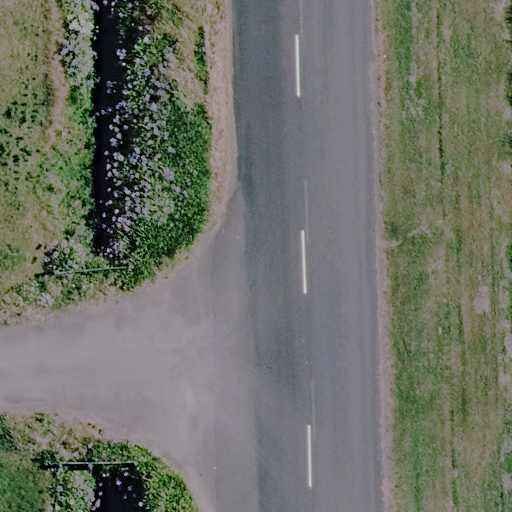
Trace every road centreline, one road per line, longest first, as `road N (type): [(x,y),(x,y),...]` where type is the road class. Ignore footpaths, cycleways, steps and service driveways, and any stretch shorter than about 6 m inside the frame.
road 1 (unclassified): [(319,0),(334,511)]
road 2 (track): [(0,363),(330,361)]
